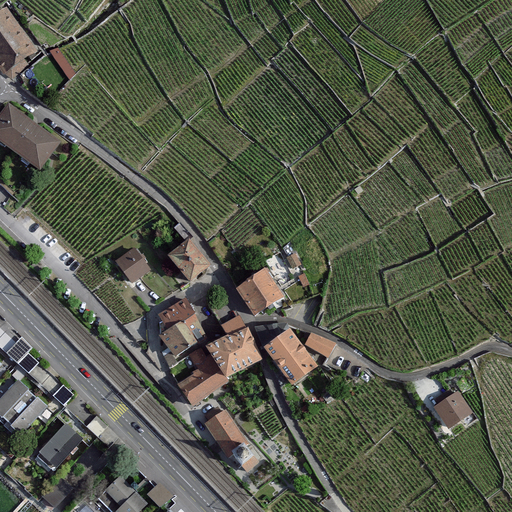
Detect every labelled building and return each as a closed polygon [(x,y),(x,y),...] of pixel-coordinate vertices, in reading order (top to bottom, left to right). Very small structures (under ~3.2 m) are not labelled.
[(36,51),(6,10),(0,14),(0,61),(11,76),(26,65),(22,61),(36,51)] [(78,76),(69,66),(64,70),(73,81),(78,76)] [(63,146),(9,106),(0,118),(0,140),(43,173),(63,146)] [(193,244),(175,258),(194,282),(212,268),(193,244)] [(152,271),(137,251),(119,264),(135,285),(152,271)] [(300,266),(296,256),(288,260),(292,270),(300,266)] [(286,301),(267,274),(240,292),(259,320),(286,301)] [(308,284),(306,275),(300,276),(302,286),(308,284)] [(197,316),(189,302),(165,317),(173,332),(165,337),(175,353),(192,342),(182,326),(197,316)] [(257,359),(239,320),(222,326),(227,337),(205,349),(209,356),(201,361),(197,353),(190,356),(199,373),(180,387),(191,406),(225,381),(223,377),(257,359)] [(287,331),(286,325),(255,328),(264,347),(291,384),(313,368),(287,331)] [(332,343),(312,335),(307,345),(327,356),(332,343)] [(21,339),(7,353),(18,363),(30,350),(21,339)] [(29,353),(19,363),(30,373),(39,363),(29,353)] [(49,408),(21,383),(0,405),(0,412),(24,435),(49,408)] [(63,386),(54,396),(65,406),(74,396),(63,386)] [(441,405),(435,410),(449,428),(472,411),(458,392),(451,397),(448,393),(438,401),(441,405)] [(253,461),(242,445),(245,443),(225,413),(207,425),(228,455),(231,453),(242,469),(253,461)] [(97,416),(88,426),(98,436),(108,426),(97,416)] [(66,429),(40,456),(54,469),(80,442),(66,429)] [(142,511),(148,506),(120,477),(100,497),(114,511),(142,511)] [(54,510),(73,490),(61,479),(42,498),(54,510)] [(160,483),(148,497),(160,509),(175,497),(160,483)]
